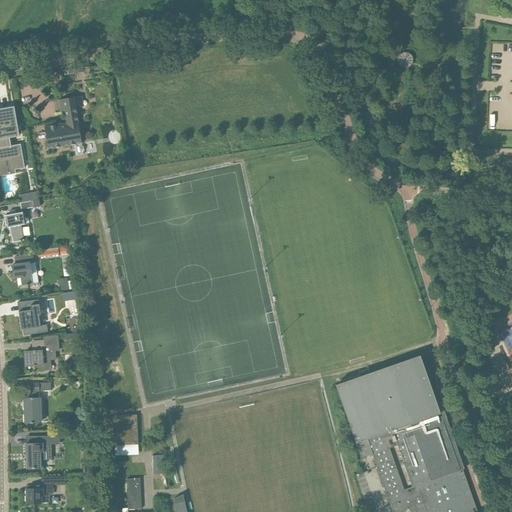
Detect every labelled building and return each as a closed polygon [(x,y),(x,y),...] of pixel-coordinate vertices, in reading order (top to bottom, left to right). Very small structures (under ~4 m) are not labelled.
[(76,108),(74,97),(58,100),(61,111),(65,110),(68,126),(55,128),(55,125),(44,127),(45,133),(37,134),(38,140),(46,139),(48,149),(73,145),(75,157),(84,155),(82,144),(76,108)] [(19,136),(14,107),(0,109),(0,160),(9,159),(11,171),(25,168),(21,144),(11,146),(9,138),(19,136)] [(21,203),(38,200),(37,192),(19,196),(20,203),(21,203)] [(22,210),(40,206),(39,200),(38,200),(21,203),(22,210)] [(23,241),(21,226),(26,225),(24,213),(6,215),(8,228),(11,227),(13,242),(23,241)] [(38,252),(39,257),(59,255),(58,249),(38,252)] [(32,284),(31,276),(35,275),(32,255),(15,257),(16,265),(12,265),(14,278),(20,277),(22,286),(32,284)] [(60,284),(61,290),(68,289),(67,281),(60,283),(60,284)] [(40,326),(38,315),(40,315),(38,300),(20,302),(22,317),(20,317),(21,329),(23,329),(24,335),(47,332),(46,325),(40,326)] [(51,369),(51,360),(56,360),(56,351),(59,351),(58,335),(43,337),(43,341),(32,342),(33,352),(25,352),(26,366),(41,365),(41,369),(51,369)] [(338,385),(358,442),(445,412),(441,402),(436,403),(420,356),(338,385)] [(51,391),(51,382),(36,383),(24,384),(27,422),(41,421),(40,398),(39,397),(39,391),(51,391)] [(477,511),(462,469),(464,469),(446,418),(447,418),(445,412),(358,442),(355,443),(361,459),(372,455),(377,467),(392,511),(400,511),(408,509),(409,511),(477,511)] [(114,446),(138,445),(137,415),(113,416),(114,446)] [(86,417),(74,417),(75,425),(86,425),(86,417)] [(39,468),(39,461),(43,460),(51,460),(51,445),(60,444),(60,436),(28,436),(29,444),(26,444),(27,469),(42,468),(39,468)] [(152,456),(153,475),(165,474),(164,455),(152,456)] [(53,494),(53,484),(63,484),(63,477),(41,477),(41,484),(42,484),(42,489),(26,489),(26,503),(49,503),(49,494),(53,494)] [(128,510),(141,509),(140,479),(126,479),(128,510)]
